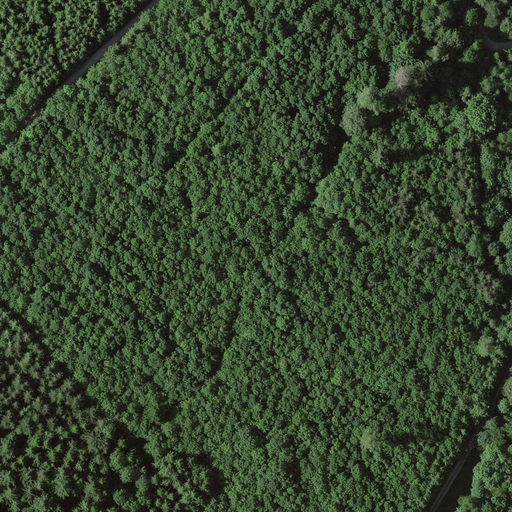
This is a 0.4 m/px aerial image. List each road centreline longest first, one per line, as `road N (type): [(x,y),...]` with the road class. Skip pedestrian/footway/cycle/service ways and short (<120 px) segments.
road 1 (track): [(187,511),(0,300)]
road 2 (track): [(0,147),(159,0)]
road 3 (track): [(511,366),(431,511)]
